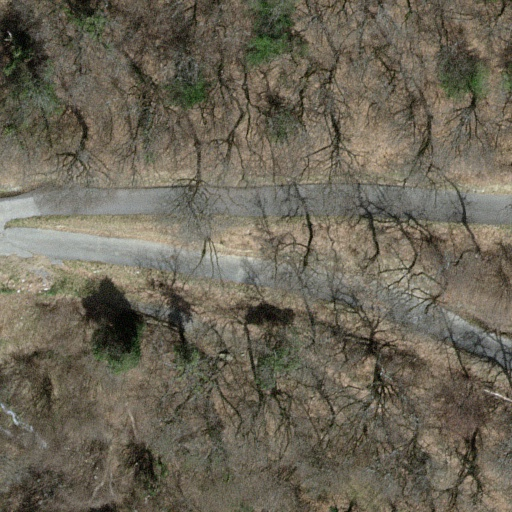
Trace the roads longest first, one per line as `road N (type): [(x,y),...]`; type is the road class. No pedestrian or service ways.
road 1 (track): [(511,365),(262,285),(113,250),(0,243)]
road 2 (unclassified): [(511,209),(152,201),(0,213)]
